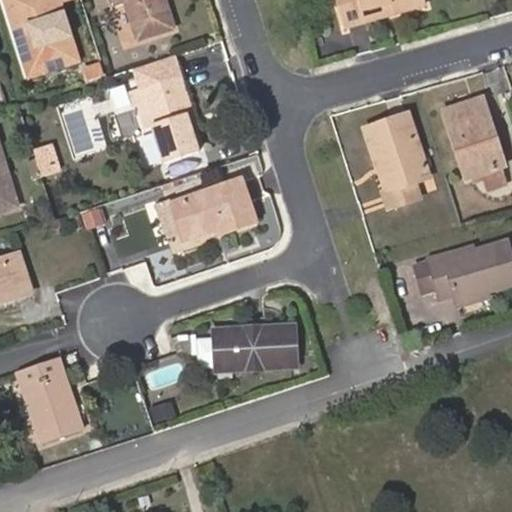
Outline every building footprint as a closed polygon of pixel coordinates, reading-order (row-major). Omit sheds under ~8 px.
[(28,22),(61,12),(56,0),(3,0),(12,27),(28,22)] [(127,0),(139,35),(173,25),(165,0),(127,0)] [(337,0),(345,27),(364,22),(361,11),(392,2),(395,13),(425,4),(424,0),(337,0)] [(361,11),(364,22),(395,13),(392,2),(361,11)] [(75,58),(61,12),(28,22),(42,68),(75,58)] [(42,68),(28,22),(12,27),(27,73),(42,68)] [(182,74),(175,55),(140,66),(146,85),(182,74)] [(141,87),(153,124),(165,162),(200,150),(194,130),(188,113),(194,112),(182,74),(146,85),(141,87)] [(153,124),(141,87),(130,91),(142,128),(153,124)] [(485,134),(492,131),(482,99),(445,110),(465,177),(503,166),(497,147),(490,149),(485,134)] [(188,113),(194,130),(199,128),(194,112),(188,113)] [(409,113),(368,126),(379,160),(382,159),(390,186),(386,188),(391,202),(418,194),(413,179),(429,174),(409,113)] [(497,147),(492,131),(485,134),(490,149),(497,147)] [(53,151),(51,144),(36,148),(39,156),(53,151)] [(0,148),(0,211),(12,208),(2,175),(8,173),(0,148)] [(59,168),(53,151),(39,156),(44,173),(59,168)] [(356,172),(361,205),(378,203),(372,169),(356,172)] [(250,177),(180,200),(191,235),(226,224),(228,232),(263,219),(250,177)] [(98,207),(79,212),(84,229),(102,224),(98,207)] [(436,260),(420,264),(428,289),(442,284),(446,299),(460,294),(463,302),(511,287),(511,241),(453,258),(452,253),(435,258),(436,260)] [(0,298),(32,288),(19,250),(0,255),(0,298)] [(298,323),(220,329),(221,336),(222,365),(223,368),(300,362),(298,323)] [(222,365),(221,336),(203,338),(204,366),(222,365)] [(56,357),(18,369),(42,440),(78,428),(56,357)] [(172,414),(167,400),(148,406),(153,420),(172,414)]
